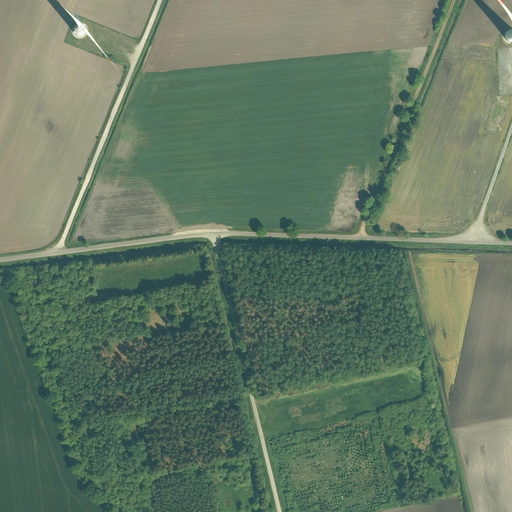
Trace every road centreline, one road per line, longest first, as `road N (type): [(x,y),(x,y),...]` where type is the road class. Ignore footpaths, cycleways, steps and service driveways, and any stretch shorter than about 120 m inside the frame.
road 1 (unclassified): [(511,243),(214,233),(0,260)]
road 2 (track): [(278,511),(214,233)]
road 3 (track): [(159,0),(59,252)]
road 4 (track): [(360,236),(454,0)]
